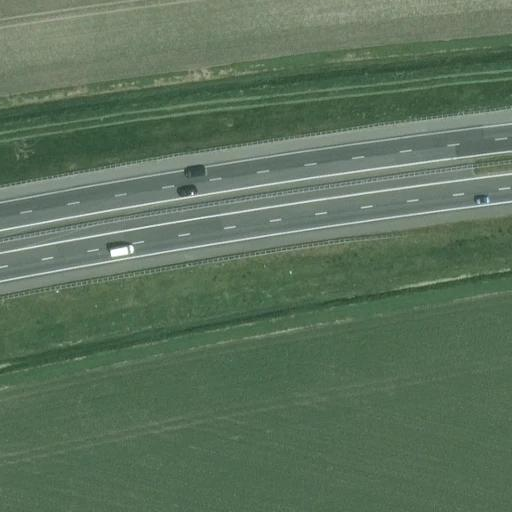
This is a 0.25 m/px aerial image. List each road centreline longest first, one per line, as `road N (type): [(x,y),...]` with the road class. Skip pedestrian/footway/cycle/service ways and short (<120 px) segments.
road 1 (motorway): [(0,268),(511,188)]
road 2 (motorway): [(511,129),(0,208)]
